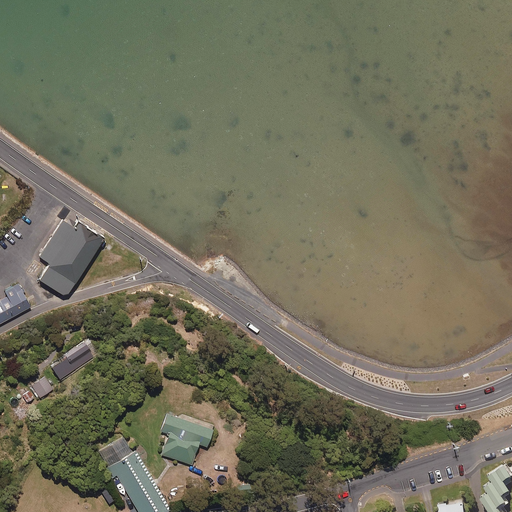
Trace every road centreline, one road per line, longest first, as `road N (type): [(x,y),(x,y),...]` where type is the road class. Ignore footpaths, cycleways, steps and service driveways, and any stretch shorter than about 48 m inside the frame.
road 1 (secondary): [(511,385),(447,405),(384,401),(312,366),(169,264)]
road 2 (secondary): [(169,264),(0,148)]
road 3 (residential): [(0,328),(169,264)]
road 4 (secondary): [(345,490),(511,435)]
